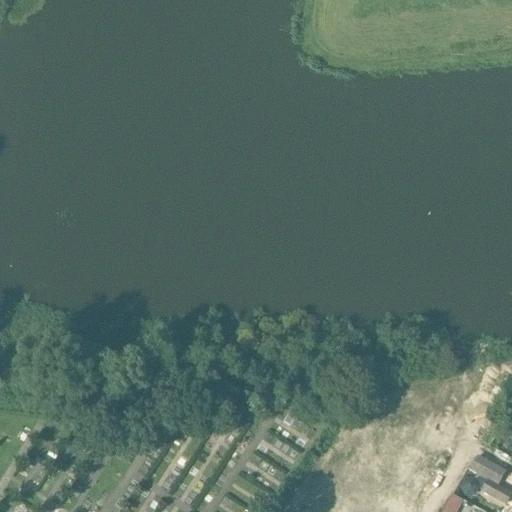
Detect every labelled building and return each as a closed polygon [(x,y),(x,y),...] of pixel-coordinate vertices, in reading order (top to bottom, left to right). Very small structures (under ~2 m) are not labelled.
[(502,420),(508,424),(511,417),(511,404),(502,420)] [(490,446),(502,424),(497,421),(485,443),(490,446)] [(478,458),(470,471),(498,487),(506,473),(478,458)] [(463,480),(459,490),(464,498),(475,498),(479,490),(481,493),(487,482),(476,476),(474,480),(474,479),(463,480)] [(481,493),(481,494),(506,508),(511,495),(487,482),(481,493)] [(452,496),(443,511),(457,511),(463,502),(453,497),(452,496)]
